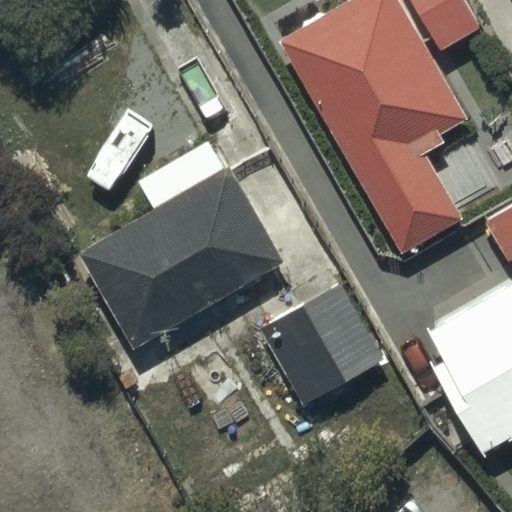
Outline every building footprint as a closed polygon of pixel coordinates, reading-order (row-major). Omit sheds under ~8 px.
[(401,0),(324,0),(276,27),(398,243),(460,208),(422,141),(442,130),(438,122),(463,108),(401,0)] [(279,247),(225,152),(222,154),(206,127),(135,168),(149,193),(73,238),(128,334),(279,247)] [(511,193),(486,210),(511,252),(511,193)] [(386,351),(339,271),(260,318),(307,398),(386,351)] [(511,432),(511,279),(419,333),(485,448),(511,432)]
